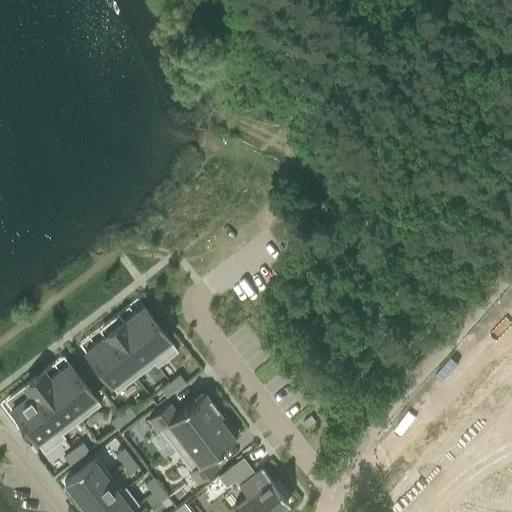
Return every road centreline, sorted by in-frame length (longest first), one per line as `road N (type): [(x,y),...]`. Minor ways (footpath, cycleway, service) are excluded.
road 1 (track): [(339,503),(511,309)]
road 2 (residential): [(330,511),(339,503),(192,312)]
